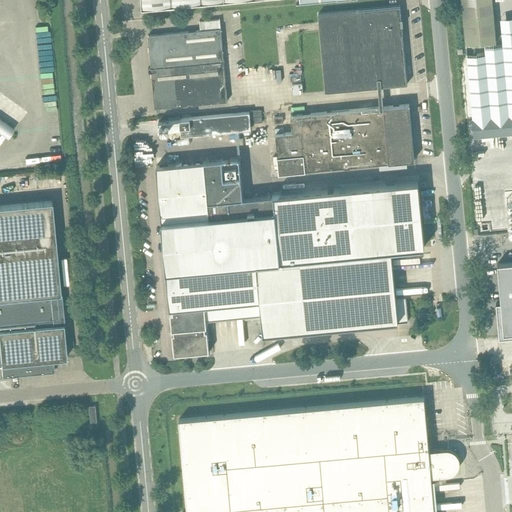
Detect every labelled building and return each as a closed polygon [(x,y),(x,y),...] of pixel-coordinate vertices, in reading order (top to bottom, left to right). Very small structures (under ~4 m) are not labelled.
[(140,0),(142,9),(236,0),(140,0)] [(461,0),(466,44),(476,43),(496,42),(492,0),(461,0)] [(407,84),(400,6),(318,14),(325,92),(407,84)] [(200,30),(148,35),(151,67),(148,68),(149,72),(152,72),(155,108),(227,101),(220,18),(219,18),(219,19),(200,21),(200,20),(200,30)] [(485,54),(467,56),(473,118),(472,118),(473,137),(511,133),(511,18),(501,20),(503,44),(485,45),(485,54)] [(303,94),(302,84),(293,85),(293,95),(303,94)] [(279,173),(414,160),(409,104),(291,115),(292,132),(276,134),(279,173)] [(251,129),(249,112),(179,118),(181,136),(251,129)] [(232,317),(234,337),(408,321),(406,297),(396,298),(391,250),(424,247),(418,181),(243,198),(239,158),(156,166),(170,310),(172,309),(173,313),(170,313),(172,330),(174,330),(174,334),(172,334),(174,355),(187,354),(189,355),(194,355),(196,353),(209,352),(207,331),(205,331),(205,327),(207,327),(206,320),(232,317)] [(480,169),(485,169),(485,158),(475,159),(476,177),(480,177),(480,169)] [(66,357),(63,322),(53,323),(52,316),(57,315),(63,310),(61,293),(60,293),(51,201),(0,205),(0,353),(2,376),(54,371),(53,359),(66,357)] [(511,261),(497,263),(501,302),(496,303),(499,338),(511,337),(511,261)] [(450,449),(445,449),(429,450),(424,397),(179,419),(187,511),(434,511),(431,476),(448,475),(452,474),(456,471),(458,467),(460,463),(459,459),(457,454),(454,451),(450,449)]
